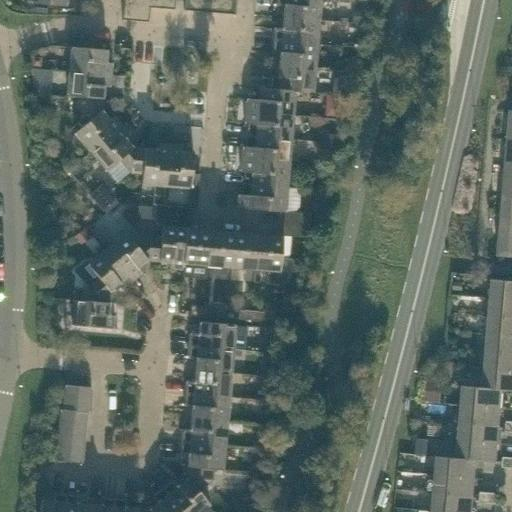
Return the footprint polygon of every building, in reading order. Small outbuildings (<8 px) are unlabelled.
[(148,8),(148,0),(123,0),(123,7),(149,10),(149,8),(148,8)] [(161,0),(148,0),(148,8),(149,8),(161,9),(161,0)] [(174,10),(174,0),(161,0),(161,9),(174,10)] [(197,0),(184,0),(184,11),(196,12),(197,0)] [(209,13),(210,0),(197,0),(196,12),(209,13)] [(221,14),(222,0),(210,0),(209,13),(221,14)] [(235,0),(222,0),(221,14),(235,15),(235,0)] [(318,21),(320,0),(276,0),(276,6),(284,6),(283,18),(318,21)] [(148,22),(149,10),(123,7),(122,20),(148,22)] [(331,13),(330,28),(359,29),(360,15),(331,13)] [(316,45),(318,21),(283,18),(282,29),(274,28),(273,41),(316,45)] [(314,69),(316,45),(273,41),(271,53),(279,54),(279,65),(314,69)] [(106,63),(107,51),(71,48),(69,72),(111,76),(112,64),(106,63)] [(312,93),(314,69),(279,65),(278,77),(269,76),(268,89),(294,92),(312,93)] [(41,79),(41,70),(32,69),(31,78),(41,79)] [(110,88),(111,76),(69,72),(67,97),(77,97),(103,99),(104,87),(110,88)] [(355,77),(347,77),(346,93),(354,94),(355,77)] [(294,92),(268,89),(251,88),(250,100),(246,99),(244,112),(292,116),(294,92)] [(102,111),(103,99),(77,97),(76,108),(87,122),(74,134),(89,152),(122,125),(114,116),(109,120),(102,111)] [(290,140),(292,116),(244,112),(243,125),(247,125),(246,136),(290,140)] [(125,138),(129,135),(122,125),(89,152),(105,171),(119,160),(131,173),(142,174),(144,149),(132,148),(125,138)] [(288,164),(290,140),(246,136),(245,147),(241,147),(240,160),(288,164)] [(165,186),(169,145),(157,144),(156,150),(144,149),(142,174),(141,184),(165,186)] [(180,152),(181,146),(169,145),(165,186),(197,189),(199,175),(191,175),(193,153),(180,152)] [(286,188),(288,164),(240,160),(239,172),(243,173),(242,184),(286,188)] [(511,198),(511,169),(505,169),(502,198),(511,198)] [(101,184),(90,193),(105,210),(115,201),(101,184)] [(284,212),(286,188),(242,184),(241,195),(237,195),(236,208),(284,212)] [(306,203),(306,185),(288,185),(288,203),(306,203)] [(511,227),(511,198),(502,198),(500,227),(511,227)] [(308,227),(309,215),(284,212),(283,225),(308,227)] [(307,238),(308,227),(283,225),(282,237),(307,238)] [(182,270),(186,228),(161,226),(161,236),(159,262),(171,263),(170,269),(182,270)] [(511,257),(511,227),(500,227),(497,256),(511,257)] [(210,231),(186,228),(182,270),(183,270),(182,276),(206,278),(207,266),(210,231)] [(234,233),(222,232),(210,231),(207,266),(231,268),(234,233)] [(150,235),(136,247),(124,233),(105,249),(132,281),(142,274),(138,269),(147,261),(159,262),(161,236),(150,235)] [(254,271),(258,235),(234,233),(231,268),(254,271)] [(279,273),(282,237),(258,235),(254,271),(279,273)] [(123,289),(132,281),(105,249),(87,265),(98,279),(84,291),(83,301),(83,302),(109,304),(110,292),(119,284),(123,289)] [(511,300),(511,281),(491,280),(490,298),(511,300)] [(511,318),(511,300),(490,298),(488,316),(511,318)] [(83,302),(83,301),(73,300),(71,325),(113,329),(114,317),(108,316),(109,304),(83,302)] [(203,316),(203,307),(191,306),(190,315),(203,316)] [(215,317),(216,309),(203,307),(203,316),(215,317)] [(250,320),(251,311),(238,310),(238,319),(250,320)] [(263,321),(264,312),(251,311),(250,320),(263,321)] [(511,336),(511,318),(488,316),(487,334),(511,336)] [(232,350),(234,325),(199,322),(197,334),(189,334),(188,346),(232,350)] [(511,354),(511,336),(487,334),(485,352),(511,354)] [(230,374),(232,350),(188,346),(187,359),(195,359),(194,371),(230,374)] [(461,352),(449,351),(448,365),(460,366),(461,352)] [(511,372),(511,354),(485,352),(484,371),(511,372)] [(252,369),(250,391),(271,393),(273,371),(252,369)] [(228,398),(230,374),(194,371),(193,382),(185,381),(184,394),(228,398)] [(511,392),(511,372),(484,371),(482,387),(482,389),(503,390),(502,391),(511,392)] [(89,401),(91,387),(65,385),(63,399),(89,401)] [(482,389),(482,387),(462,386),(461,405),(501,408),(502,391),(503,390),(482,389)] [(226,421),(228,398),(184,394),(183,406),(191,407),(190,419),(226,421)] [(88,413),(89,401),(63,399),(62,410),(62,411),(86,413),(88,413)] [(500,426),(501,408),(461,405),(460,423),(500,426)] [(62,411),(62,410),(60,410),(59,423),(85,425),(86,413),(62,411)] [(224,445),(226,421),(190,419),(189,430),(181,429),(180,442),(224,445)] [(84,438),(85,425),(59,423),(58,435),(84,438)] [(498,444),(500,426),(460,423),(458,441),(498,444)] [(83,450),(84,438),(58,435),(57,448),(83,450)] [(497,463),(498,444),(458,441),(457,459),(480,461),(480,462),(497,463)] [(222,470),(224,445),(180,442),(180,454),(187,455),(186,467),(212,469),(222,470)] [(82,463),(83,450),(57,448),(56,461),(82,463)] [(480,461),(457,459),(437,457),(435,475),(478,479),(480,462),(480,461)] [(511,469),(511,458),(503,458),(502,468),(511,469)] [(212,469),(186,467),(185,478),(176,486),(171,480),(162,488),(182,511),(201,511),(209,506),(197,492),(211,480),(212,469)] [(477,497),(478,479),(435,475),(434,493),(477,497)] [(182,511),(162,488),(152,496),(157,502),(149,509),(137,508),(136,511),(182,511)] [(64,511),(66,494),(54,493),(53,493),(52,501),(40,500),(39,511),(64,511)] [(441,511),(475,511),(477,497),(434,493),(432,511),(441,511)] [(488,504),(489,493),(480,493),(479,503),(488,504)] [(497,504),(498,494),(489,493),(488,504),(497,504)] [(78,495),(77,495),(66,494),(64,511),(88,511),(89,504),(77,503),(78,495)] [(112,511),(113,498),(102,497),(101,497),(100,505),(89,504),(88,511),(112,511)] [(126,499),(125,499),(113,498),(112,511),(136,511),(137,508),(125,507),(126,499)]
